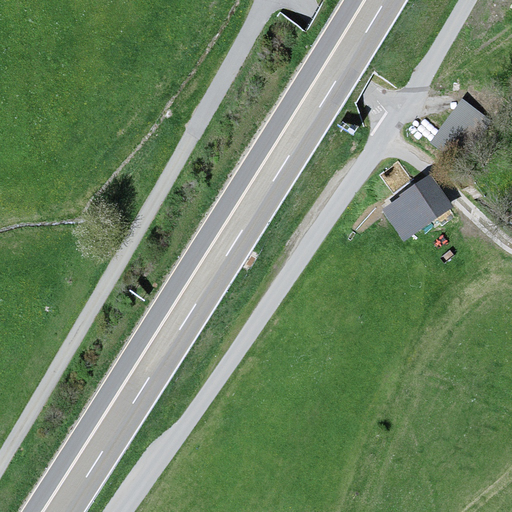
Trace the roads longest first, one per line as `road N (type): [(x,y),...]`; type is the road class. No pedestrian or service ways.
road 1 (unclassified): [(124,511),(416,89),(467,0)]
road 2 (primary): [(53,511),(373,0)]
road 3 (unclassified): [(0,463),(267,0)]
road 4 (track): [(381,140),(423,164),(511,245)]
